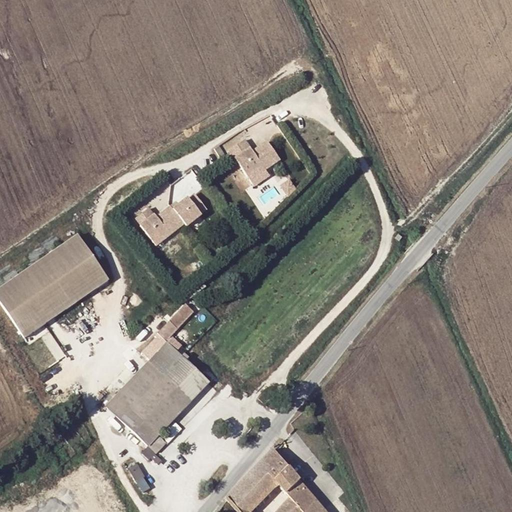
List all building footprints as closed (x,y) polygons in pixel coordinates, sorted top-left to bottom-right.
[(241,139),(226,151),(246,176),(260,164),(263,168),(277,156),(264,139),(250,151),(241,139)] [(246,176),(249,179),(263,168),(260,164),(246,176)] [(293,180),(283,185),(289,196),(298,191),(293,180)] [(148,210),(134,221),(155,248),(183,227),(185,229),(201,217),(200,216),(206,212),(193,196),(187,201),(186,200),(172,211),(169,208),(155,219),(148,210)] [(76,237),(0,289),(0,307),(22,340),(107,283),(76,237)] [(157,335),(165,343),(177,331),(193,314),(185,306),(168,323),(157,335)] [(156,334),(139,352),(148,361),(165,343),(157,335),(156,334)] [(166,344),(176,353),(181,348),(171,339),(166,344)] [(157,437),(209,385),(176,353),(166,344),(165,343),(148,361),(103,407),(146,448),(157,437)] [(157,437),(146,448),(155,456),(166,445),(157,437)] [(322,511),(272,451),(224,501),(233,511),(251,511),(276,486),(288,500),(277,511),(322,511)]
